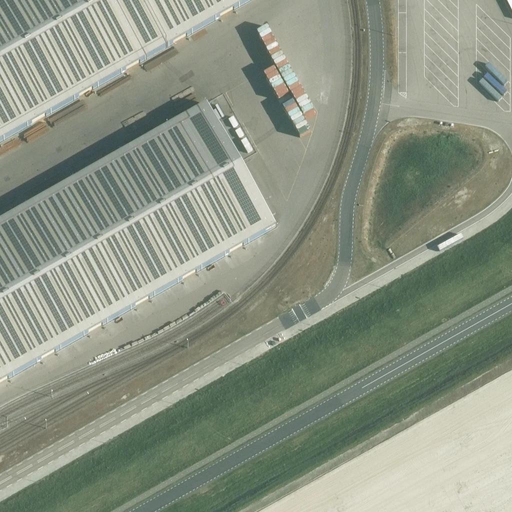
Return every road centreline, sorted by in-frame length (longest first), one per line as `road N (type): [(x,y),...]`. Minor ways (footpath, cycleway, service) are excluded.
road 1 (unclassified): [(143,511),(511,304)]
road 2 (unclassified): [(0,483),(330,294)]
road 3 (unclassified): [(330,294),(342,275),(347,197),(372,103),(371,0)]
road 4 (unclassified): [(330,294),(483,214),(511,188)]
